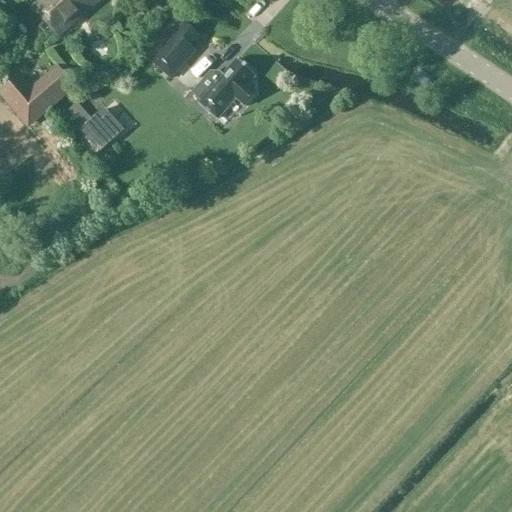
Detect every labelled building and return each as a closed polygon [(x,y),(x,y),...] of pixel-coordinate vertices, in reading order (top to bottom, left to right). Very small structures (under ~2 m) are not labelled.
[(57,36),(95,0),(44,0),(34,9),(57,36)] [(189,47),(198,37),(184,24),(150,60),(169,78),(194,51),(189,47)] [(191,95),(199,102),(198,104),(216,120),(235,99),(246,109),(258,95),(247,86),(254,78),(235,61),(222,76),(220,74),(210,74),(191,95)] [(0,95),(0,97),(29,131),(77,89),(58,68),(33,90),(22,77),(0,95)] [(93,119),(79,131),(99,154),(113,142),(93,119)]
